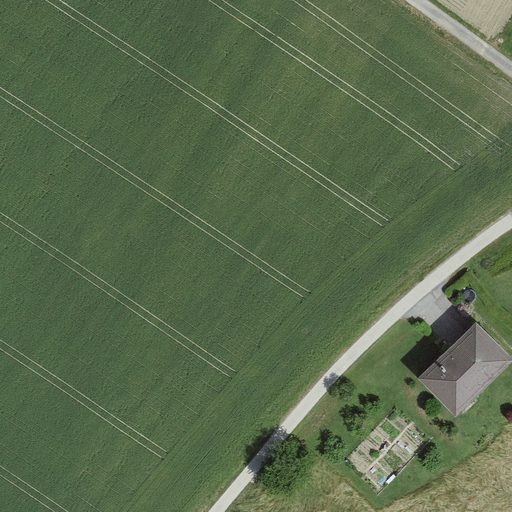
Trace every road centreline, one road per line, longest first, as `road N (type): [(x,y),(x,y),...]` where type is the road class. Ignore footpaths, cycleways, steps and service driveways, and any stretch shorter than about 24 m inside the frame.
road 1 (track): [(210,511),(412,291),(511,224)]
road 2 (track): [(414,0),(511,71)]
